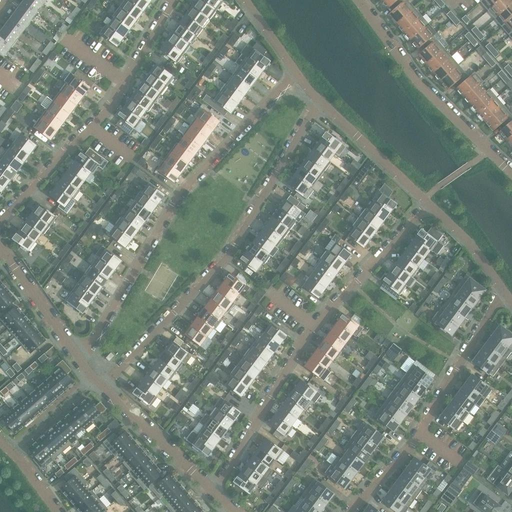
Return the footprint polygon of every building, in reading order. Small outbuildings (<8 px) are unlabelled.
[(43,5),(36,0),(24,0),(23,3),(37,13),(43,5)] [(143,13),(126,0),(124,0),(118,8),(137,21),(143,13)] [(150,4),(144,0),(126,0),(143,13),(150,4)] [(216,12),(200,0),(196,0),(191,7),(209,20),(216,12)] [(223,2),(220,0),(219,0),(200,0),(216,12),(223,2)] [(397,0),(379,0),(380,0),(387,9),(393,4),(397,0)] [(414,8),(406,0),(397,0),(393,4),(397,8),(388,16),(395,24),(414,8)] [(445,5),(440,0),(439,0),(436,3),(440,9),(445,5)] [(488,11),(500,0),(482,0),(480,2),(488,11)] [(495,19),(511,4),(511,1),(510,0),(500,0),(488,11),(495,19)] [(91,10),(95,4),(91,1),(87,7),(91,10)] [(37,13),(23,3),(16,11),(30,22),(37,13)] [(502,27),(511,18),(511,4),(495,19),(502,27)] [(209,20),(191,7),(185,15),(203,29),(209,20)] [(137,21),(118,8),(112,16),(130,30),(137,21)] [(403,32),(421,17),(414,8),(395,24),(403,32)] [(30,22),(16,11),(10,20),(24,31),(30,22)] [(455,17),(450,11),(446,15),(451,21),(455,17)] [(72,21),(76,16),(72,13),(68,18),(72,21)] [(203,29),(185,15),(178,24),(196,38),(203,29)] [(130,30),(112,16),(112,17),(114,18),(108,26),(106,24),(106,25),(124,39),(130,30)] [(470,21),(465,16),(461,19),(466,24),(470,21)] [(78,27),(83,21),(79,17),(74,24),(78,27)] [(410,41),(428,25),(421,17),(403,32),(410,41)] [(460,23),(455,17),(451,21),(456,26),(460,23)] [(509,36),(511,33),(511,18),(502,27),(509,36)] [(231,33),(239,23),(234,19),(231,23),(226,29),(231,33)] [(24,31),(10,20),(3,29),(17,39),(24,31)] [(226,29),(231,23),(227,20),(222,26),(226,29)] [(196,38),(178,24),(172,32),(190,46),(196,38)] [(124,39),(106,25),(100,32),(99,34),(117,48),(124,39)] [(423,44),(432,36),(435,33),(428,25),(410,41),(417,49),(423,44)] [(480,32),(475,27),(471,31),(475,36),(480,32)] [(17,39),(3,29),(0,32),(0,39),(11,48),(17,39)] [(190,46),(172,32),(165,41),(184,55),(190,46)] [(484,37),(480,32),(475,36),(480,41),(484,37)] [(473,38),(468,33),(464,36),(469,41),(473,38)] [(233,48),(240,38),(234,34),(227,44),(233,48)] [(223,44),(227,38),(223,35),(219,41),(223,44)] [(444,49),(432,36),(423,44),(426,49),(418,56),(425,65),(444,49)] [(477,43),(473,38),(469,41),(473,47),(477,43)] [(11,48),(0,39),(0,54),(4,57),(11,48)] [(54,45),(50,42),(50,43),(45,39),(42,44),(46,47),(50,50),(54,45)] [(184,55),(165,41),(158,50),(177,64),(184,55)] [(218,50),(223,44),(219,41),(214,47),(218,50)] [(494,49),(489,43),(485,47),(490,53),(494,49)] [(225,55),(229,49),(225,46),(220,52),(225,55)] [(491,59),(486,53),(480,46),(476,50),(487,62),(491,59)] [(271,62),(261,55),(263,53),(257,49),(256,51),(252,48),(246,57),(264,71),(271,62)] [(432,73),(451,57),(444,49),(425,65),(432,73)] [(499,55),(494,49),(490,53),(495,58),(499,55)] [(52,62),(57,55),(53,52),(48,58),(52,62)] [(210,61),(215,55),(210,52),(206,58),(210,61)] [(220,61),(225,55),(220,52),(216,58),(220,61)] [(264,71),(246,57),(239,66),(257,80),(264,71)] [(439,81),(458,65),(451,57),(432,73),(439,81)] [(205,67),(210,61),(206,58),(201,64),(205,67)] [(496,64),(491,59),(487,62),(492,68),(496,64)] [(174,78),(156,64),(149,73),(167,87),(174,78)] [(212,73),(216,67),(212,64),(208,70),(212,73)] [(469,78),(458,65),(439,81),(447,90),(461,77),(465,82),(469,78)] [(257,80),(239,66),(233,75),(251,88),(257,80)] [(40,78),(44,72),(40,69),(36,75),(40,78)] [(207,79),(212,73),(208,70),(203,76),(207,79)] [(197,79),(187,71),(183,77),(189,81),(193,84),(197,79)] [(506,76),(501,71),(497,74),(501,80),(506,76)] [(167,87),(149,73),(142,82),(161,95),(167,87)] [(464,98),(482,82),(475,73),(469,78),(465,82),(456,89),(464,98)] [(35,84),(40,78),(36,75),(31,81),(35,84)] [(251,88),(233,75),(226,83),(244,97),(251,88)] [(90,88),(74,76),(68,85),(84,97),(90,88)] [(510,81),(506,76),(501,80),(506,85),(510,81)] [(188,90),(193,84),(189,81),(184,87),(188,90)] [(161,95),(142,82),(136,90),(154,104),(161,95)] [(471,106),(489,90),(486,92),(480,85),(483,82),(482,82),(464,98),(471,106)] [(84,97),(68,85),(66,83),(59,92),(77,106),(84,97)] [(244,97),(226,83),(220,92),(238,106),(244,97)] [(27,95),(31,89),(27,86),(23,92),(27,95)] [(195,95),(199,89),(195,86),(191,92),(195,95)] [(154,104),(136,90),(129,99),(148,113),(154,104)] [(478,114),(496,98),(489,90),(471,106),(478,114)] [(22,101),(27,95),(23,92),(18,98),(22,101)] [(77,106),(59,92),(52,101),(71,115),(77,106)] [(190,101),(195,95),(191,92),(186,98),(190,101)] [(220,92),(213,100),(206,95),(202,101),(224,117),(227,112),(231,115),(238,106),(220,92)] [(176,107),(180,101),(176,97),(172,103),(176,107)] [(485,122),(503,106),(496,98),(478,114),(485,122)] [(148,113),(129,99),(123,107),(141,121),(142,121),(140,119),(145,112),(147,113),(148,113)] [(71,115),(52,101),(46,110),(64,123),(71,115)] [(171,113),(176,107),(172,103),(167,110),(171,113)] [(180,116),(184,110),(180,106),(175,112),(180,116)] [(505,128),(511,121),(511,116),(503,106),(485,122),(492,131),(501,124),(505,128)] [(141,121),(123,107),(116,117),(134,130),(141,121)] [(10,118),(14,112),(10,109),(5,115),(10,118)] [(64,123),(46,110),(39,118),(58,132),(64,123)] [(220,122),(204,110),(198,119),(196,117),(195,118),(213,131),(220,122)] [(5,124),(10,118),(5,115),(1,121),(5,124)] [(163,124),(168,118),(163,115),(159,121),(163,124)] [(58,132),(39,118),(33,127),(51,141),(58,132)] [(171,127),(176,121),(172,118),(167,124),(171,127)] [(213,131),(195,118),(189,126),(207,140),(213,131)] [(158,130),(163,124),(159,121),(154,127),(158,130)] [(506,141),(511,136),(511,121),(505,128),(499,133),(506,141)] [(167,133),(171,127),(167,124),(163,130),(167,133)] [(207,140),(189,126),(182,135),(201,149),(207,140)] [(346,147),(341,143),(342,141),(336,137),(335,139),(326,132),(319,141),(335,153),(339,156),(346,147)] [(37,146),(21,134),(14,143),(30,155),(37,146)] [(158,144),(163,138),(159,135),(154,141),(158,144)] [(201,149),(182,135),(182,136),(184,137),(178,145),(176,143),(176,144),(194,157),(201,149)] [(145,148),(150,142),(145,138),(141,145),(145,148)] [(154,150),(158,144),(154,141),(150,147),(154,150)] [(335,153),(319,141),(312,150),(331,163),(329,161),(335,153)] [(30,155),(14,143),(8,151),(6,150),(5,150),(24,164),(30,155)] [(194,157),(176,144),(169,152),(188,166),(194,157)] [(24,164),(5,150),(0,157),(0,159),(17,173),(24,164)] [(331,163),(312,150),(306,158),(324,172),(331,163)] [(99,165),(81,152),(74,161),(93,174),(99,165)] [(188,166),(169,152),(163,161),(181,175),(188,166)] [(141,167),(146,161),(142,157),(137,164),(141,167)] [(324,172),(306,158),(299,167),(318,181),(324,172)] [(17,173),(0,159),(0,160),(0,161),(0,173),(11,181),(17,173)] [(93,174),(74,161),(68,169),(84,182),(90,174),(92,175),(93,174)] [(181,175),(163,161),(156,170),(174,184),(181,175)] [(358,170),(348,163),(344,169),(353,176),(358,170)] [(135,175),(139,169),(135,166),(131,172),(135,175)] [(318,181),(299,167),(293,176),(311,189),(318,181)] [(84,182),(68,169),(61,178),(80,192),(80,191),(78,190),(84,182)] [(357,189),(367,176),(361,171),(351,184),(357,189)] [(120,181),(125,175),(121,172),(116,178),(120,181)] [(11,181),(0,173),(0,186),(4,190),(11,181)] [(311,189),(293,176),(286,185),(307,200),(313,191),(311,189)] [(80,192),(61,178),(55,187),(73,200),(80,192)] [(345,187),(349,181),(345,178),(340,184),(345,187)] [(123,192),(127,186),(123,183),(118,189),(123,192)] [(388,198),(392,192),(384,183),(372,200),(390,214),(397,205),(388,198)] [(165,196),(149,184),(142,192),(140,191),(158,205),(165,196)] [(340,193),(345,187),(340,184),(336,190),(340,193)] [(73,200),(55,187),(48,196),(65,208),(71,199),(73,201),(73,200)] [(109,187),(105,193),(109,196),(113,190),(109,187)] [(349,196),(353,190),(349,187),(344,193),(349,196)] [(118,198),(123,192),(118,189),(114,195),(118,198)] [(158,205),(140,191),(133,200),(152,214),(158,205)] [(344,202),(349,196),(344,193),(340,199),(344,202)] [(332,205),(336,199),(332,195),(327,201),(332,205)] [(101,207),(105,201),(101,198),(96,204),(101,207)] [(305,214),(285,199),(278,208),(296,222),(297,221),(299,223),(305,214)] [(110,209),(114,203),(110,200),(105,206),(110,209)] [(152,214),(133,200),(133,201),(135,202),(129,210),(145,223),(152,214)] [(390,214),(372,200),(372,201),(374,202),(368,210),(366,208),(366,209),(384,222),(390,214)] [(57,218),(38,204),(31,213),(50,227),(57,218)] [(96,213),(101,207),(96,204),(92,210),(96,213)] [(336,213),(340,207),(336,204),(331,210),(336,213)] [(105,215),(110,209),(105,206),(101,212),(105,215)] [(296,222),(278,208),(271,217),(290,230),(296,222)] [(321,219),(326,213),(321,209),(317,215),(321,219)] [(384,222),(366,209),(359,217),(377,231),(384,222)] [(145,223),(129,210),(123,218),(121,217),(139,231),(145,223)] [(50,227),(31,213),(25,222),(43,235),(50,227)] [(317,225),(321,219),(317,215),(312,222),(317,225)] [(139,231),(121,217),(114,226),(132,240),(139,231)] [(290,230),(271,217),(265,225),(283,239),(290,230)] [(377,231),(359,217),(353,226),(371,240),(377,231)] [(325,227),(330,221),(325,218),(321,224),(325,227)] [(84,230),(88,224),(84,221),(79,227),(84,230)] [(43,235),(25,222),(19,230),(35,242),(41,234),(43,236),(43,235)] [(93,232),(97,226),(93,223),(88,229),(93,232)] [(321,233),(325,227),(321,224),(316,230),(321,233)] [(283,239),(265,225),(258,234),(277,248),(283,239)] [(132,240),(114,226),(107,235),(126,249),(132,240)] [(371,240),(353,226),(352,227),(354,228),(348,237),(364,249),(371,240)] [(79,236),(84,230),(79,227),(75,233),(79,236)] [(88,238),(93,232),(88,229),(84,235),(88,238)] [(439,243),(436,241),(437,239),(431,234),(430,236),(421,229),(414,238),(432,252),(439,243)] [(35,242),(19,230),(12,239),(21,246),(19,248),(25,252),(27,251),(28,252),(35,242)] [(306,239),(311,233),(306,230),(302,236),(306,239)] [(277,248),(258,234),(252,243),(270,256),(272,258),(279,249),(277,248)] [(432,252),(414,238),(407,247),(424,259),(430,251),(432,252)] [(298,250),(302,244),(298,241),(293,247),(298,250)] [(308,250),(313,244),(308,241),(304,247),(308,250)] [(270,256),(252,243),(246,251),(264,265),(270,256)] [(352,255),(335,243),(329,251),(327,250),(327,251),(345,264),(352,255)] [(67,253),(71,247),(67,244),(62,250),(67,253)] [(76,255),(80,248),(76,245),(71,251),(76,255)] [(293,256),(298,250),(293,247),(289,253),(293,256)] [(304,256),(308,250),(304,247),(299,253),(304,256)] [(424,259),(407,247),(401,256),(419,269),(420,269),(418,267),(424,259)] [(122,262),(106,249),(99,258),(97,257),(115,271),(122,262)] [(62,259),(67,253),(62,250),(58,256),(62,259)] [(264,265),(246,251),(239,261),(255,273),(261,264),(263,266),(264,265)] [(345,264),(327,251),(320,259),(338,273),(345,264)] [(69,263),(74,257),(69,254),(65,260),(69,263)] [(419,269),(401,256),(395,264),(413,278),(419,269)] [(115,271),(97,257),(91,266),(109,279),(115,271)] [(444,261),(444,260),(439,257),(435,264),(439,267),(444,261)] [(55,267),(60,261),(56,258),(51,264),(55,267)] [(285,267),(289,261),(285,258),(280,264),(285,267)] [(295,267),(300,261),(295,258),(291,264),(295,267)] [(338,273),(320,259),(314,268),(332,282),(338,273)] [(65,269),(69,263),(65,260),(60,266),(65,269)] [(444,270),(449,264),(444,261),(439,267),(444,270)] [(280,273),(285,267),(280,264),(276,270),(280,273)] [(413,278),(395,264),(388,273),(406,287),(407,286),(405,284),(410,277),(412,278),(413,278)] [(109,279),(91,266),(84,274),(102,288),(109,279)] [(332,282),(314,268),(313,268),(315,270),(309,278),(325,290),(332,282)] [(66,278),(56,271),(52,277),(61,284),(66,278)] [(453,276),(447,271),(444,276),(450,280),(453,276)] [(436,282),(440,276),(436,272),(432,278),(436,282)] [(250,288),(229,273),(223,282),(239,294),(243,297),(250,288)] [(284,282),(289,276),(284,273),(280,279),(284,282)] [(406,287),(388,273),(381,282),(399,296),(406,287)] [(102,288),(84,274),(78,283),(96,297),(102,288)] [(479,288),(481,287),(474,282),(473,284),(470,282),(471,281),(466,274),(457,286),(478,301),(483,294),(484,292),(482,291),(479,288)] [(325,290),(309,278),(302,287),(319,299),(325,290)] [(431,288),(436,282),(432,278),(427,284),(431,288)] [(442,288),(446,282),(442,278),(437,284),(442,288)] [(268,290),(272,284),(268,281),(263,287),(268,290)] [(239,294),(223,282),(216,291),(234,304),(235,304),(233,302),(239,294)] [(0,298),(8,291),(1,283),(0,283),(0,298)] [(96,297),(78,283),(71,292),(90,305),(96,297)] [(437,294),(442,288),(437,284),(433,291),(437,294)] [(478,301),(457,286),(451,295),(471,310),(478,301)] [(258,290),(250,300),(256,305),(261,298),(261,299),(266,292),(262,289),(260,291),(258,290)] [(423,299),(427,293),(423,290),(419,296),(423,299)] [(11,312),(7,307),(16,300),(8,291),(0,298),(0,319),(1,320),(11,312)] [(234,304),(216,291),(210,299),(228,313),(234,304)] [(90,305),(71,292),(64,301),(67,303),(66,305),(72,309),(73,308),(83,315),(90,305)] [(471,310),(451,295),(444,303),(465,318),(471,310)] [(429,305),(433,299),(429,296),(424,302),(429,305)] [(228,313),(210,299),(203,308),(222,321),(220,320),(226,312),(228,314),(228,313)] [(251,313),(255,306),(251,303),(247,309),(251,313)] [(465,318),(444,303),(438,312),(458,327),(465,318)] [(412,313),(417,307),(413,304),(408,310),(412,313)] [(259,316),(263,311),(264,309),(259,306),(255,312),(259,316)] [(8,329),(24,315),(16,307),(11,312),(1,320),(8,329)] [(222,321),(203,308),(197,317),(215,330),(222,321)] [(419,318),(424,312),(419,309),(415,315),(419,318)] [(458,327),(438,312),(431,321),(451,336),(458,327)] [(359,326),(343,314),(336,323),(352,335),(359,326)] [(15,337),(31,323),(24,315),(8,329),(15,337)] [(242,324),(247,318),(243,315),(238,321),(242,324)] [(215,330),(197,317),(190,325),(207,337),(213,329),(215,331),(215,330)] [(238,330),(242,324),(238,321),(234,327),(238,330)] [(248,330),(252,324),(248,321),(244,327),(248,330)] [(22,345),(38,332),(31,323),(15,337),(22,345)] [(352,335),(336,323),(329,332),(346,343),(352,335)] [(287,336),(271,324),(264,333),(280,345),(287,336)] [(207,337),(190,325),(183,334),(200,347),(207,337)] [(511,337),(510,336),(511,334),(504,329),(503,331),(500,329),(498,327),(497,329),(492,336),(511,351),(508,348),(511,342),(511,337)] [(30,354),(45,340),(38,332),(22,345),(30,354)] [(229,341),(234,335),(230,332),(225,338),(229,341)] [(239,342),(244,336),(240,332),(235,338),(239,342)] [(346,343),(329,332),(323,340),(341,354),(342,353),(340,352),(346,343)] [(280,345),(264,333),(258,341),(256,340),(274,354),(280,345)] [(511,351),(492,336),(485,345),(505,360),(511,351)] [(225,347),(229,341),(225,338),(221,344),(225,347)] [(235,348),(239,342),(235,338),(231,344),(235,348)] [(386,348),(391,342),(386,339),(382,345),(386,348)] [(274,354),(256,340),(249,349),(267,363),(274,354)] [(341,354),(323,340),(316,349),(334,363),(341,354)] [(192,356),(172,341),(165,350),(183,364),(185,365),(192,356)] [(393,353),(398,347),(393,344),(389,350),(393,353)] [(505,360),(485,345),(479,353),(499,368),(505,360)] [(267,363),(249,349),(243,358),(261,371),(267,363)] [(334,363),(316,349),(310,357),(326,370),(332,361),(334,363)] [(183,364),(165,350),(158,359),(176,372),(183,364)] [(227,359),(231,353),(227,350),(222,356),(227,359)] [(114,356),(111,353),(105,359),(109,362),(114,356)] [(499,368),(479,353),(472,362),(492,378),(499,368)] [(41,364),(48,358),(44,354),(38,359),(41,364)] [(212,364),(217,358),(213,355),(208,361),(212,364)] [(374,364),(378,358),(374,355),(369,361),(374,364)] [(222,365),(227,359),(222,356),(218,362),(222,365)] [(326,370),(310,357),(303,366),(319,379),(326,370)] [(261,371),(243,358),(236,366),(254,380),(261,371)] [(176,372),(158,359),(152,367),(170,381),(176,372)] [(381,368),(386,362),(382,359),(377,365),(381,368)] [(74,384),(66,375),(70,371),(62,361),(49,372),(65,391),(74,384)] [(208,370),(212,364),(208,361),(204,367),(208,370)] [(369,370),(374,364),(369,361),(365,367),(369,370)] [(33,371),(38,366),(35,362),(29,366),(33,371)] [(22,369),(16,363),(12,367),(17,373),(22,369)] [(433,380),(413,364),(406,374),(426,389),(433,380)] [(377,375),(381,368),(377,365),(372,371),(377,375)] [(28,375),(33,371),(29,366),(24,371),(28,375)] [(254,380),(236,366),(230,375),(248,389),(254,380)] [(170,381),(152,367),(145,376),(162,388),(168,380),(170,382),(170,381)] [(15,375),(10,369),(5,372),(11,378),(15,375)] [(65,391),(49,372),(49,373),(51,376),(44,382),(57,398),(65,391)] [(219,381),(209,373),(205,379),(209,382),(215,386),(219,381)] [(361,382),(365,376),(361,373),(356,379),(361,382)] [(20,382),(25,378),(21,374),(16,378),(20,382)] [(426,389),(406,374),(400,382),(420,397),(426,389)] [(248,389),(230,375),(229,375),(231,377),(225,385),(241,398),(248,389)] [(492,390),(472,375),(465,384),(485,399),(492,390)] [(162,388),(145,376),(139,385),(157,398),(158,398),(156,396),(162,388)] [(368,386),(373,380),(369,376),(364,382),(368,386)] [(195,387),(200,381),(196,377),(191,383),(195,387)] [(205,388),(209,382),(205,379),(201,385),(205,388)] [(356,388),(361,382),(356,379),(352,385),(356,388)] [(321,395),(300,380),(294,389),(312,403),(314,404),(321,395)] [(57,398),(44,382),(36,389),(49,405),(57,398)] [(364,392),(368,386),(364,382),(360,389),(364,392)] [(420,397),(400,382),(393,391),(413,406),(420,397)] [(15,392),(12,389),(14,387),(10,383),(5,388),(9,392),(11,395),(15,392)] [(191,393),(195,387),(191,383),(187,389),(191,393)] [(485,399),(465,384),(459,392),(479,408),(485,399)] [(157,398),(139,385),(132,394),(141,401),(140,402),(146,407),(147,405),(150,407),(157,398)] [(0,392),(3,396),(9,392),(5,388),(0,391),(0,392)] [(49,405),(36,389),(27,396),(41,412),(49,405)] [(312,403),(294,389),(287,398),(305,411),(312,403)] [(413,406),(393,391),(387,399),(407,415),(413,406)] [(479,408),(459,392),(452,401),(468,413),(474,405),(478,408),(479,408)] [(182,404),(187,398),(183,395),(178,401),(182,404)] [(193,404),(197,398),(193,395),(188,401),(193,404)] [(344,405),(348,398),(344,395),(339,401),(344,405)] [(507,404),(511,399),(511,398),(507,395),(503,401),(507,404)] [(41,412),(27,396),(19,404),(33,419),(41,412)] [(221,398),(214,407),(216,408),(234,422),(241,413),(221,398)] [(305,411),(287,398),(281,406),(297,418),(303,410),(305,412),(305,411)] [(352,407),(357,401),(352,398),(348,404),(352,407)] [(92,421),(106,409),(100,403),(94,408),(87,399),(78,406),(92,421)] [(407,415),(387,399),(380,408),(400,423),(407,415)] [(167,405),(167,406),(171,409),(176,403),(171,400),(167,405)] [(198,408),(193,404),(188,401),(184,407),(188,410),(189,409),(194,413),(198,408)] [(339,411),(344,405),(339,401),(335,407),(339,411)] [(468,413),(452,401),(446,410),(462,422),(468,413)] [(176,403),(171,409),(176,413),(181,406),(176,403)] [(33,419),(19,404),(11,411),(24,426),(33,419)] [(348,413),(352,407),(348,404),(343,410),(348,413)] [(93,423),(92,421),(78,406),(70,413),(85,430),(93,423)] [(297,418),(281,406),(274,415),(292,429),(293,428),(291,426),(297,418)] [(216,408),(209,417),(228,431),(234,422),(216,408)] [(400,423),(380,408),(373,417),(394,432),(400,423)] [(462,422),(446,410),(439,419),(455,431),(462,422)] [(24,426),(11,411),(0,420),(0,425),(3,429),(8,425),(15,434),(24,426)] [(495,420),(500,414),(495,411),(491,417),(495,420)] [(180,412),(175,418),(180,422),(184,416),(180,412)] [(85,430),(70,413),(62,420),(75,435),(83,429),(84,431),(85,430)] [(205,414),(199,423),(221,439),(228,431),(209,417),(205,414)] [(292,429),(274,415),(267,424),(286,438),(292,429)] [(184,416),(180,422),(184,425),(185,425),(189,419),(184,416)] [(491,426),(495,420),(491,417),(486,423),(491,426)] [(327,427),(331,421),(327,418),(322,424),(327,427)] [(75,435),(62,420),(54,427),(70,446),(78,438),(75,435)] [(336,429),(341,423),(336,420),(332,426),(336,429)] [(383,437),(363,422),(356,431),(377,446),(383,437)] [(111,432),(119,425),(117,423),(109,430),(111,432)] [(199,423),(192,431),(215,448),(221,439),(199,423)] [(501,438),(507,430),(497,423),(491,430),(501,438)] [(322,433),(327,427),(322,424),(318,430),(322,433)] [(332,435),(336,429),(332,426),(327,432),(332,435)] [(70,446),(54,427),(46,434),(62,453),(70,446)] [(105,437),(111,432),(109,430),(107,428),(102,433),(105,437)] [(482,437),(487,431),(483,428),(478,434),(482,437)] [(495,446),(501,438),(491,430),(485,438),(495,446)] [(192,431),(185,440),(193,446),(192,448),(198,452),(199,450),(208,457),(215,448),(192,431)] [(377,446),(356,431),(350,440),(370,455),(377,446)] [(114,456),(133,440),(126,432),(118,439),(113,434),(103,443),(107,448),(114,456)] [(100,442),(105,437),(102,433),(96,438),(100,442)] [(62,453),(46,434),(37,441),(53,460),(62,453)] [(314,445),(318,438),(314,435),(310,441),(314,445)] [(323,446),(328,440),(323,437),(319,443),(323,446)] [(284,452),(266,438),(259,447),(277,461),(284,452)] [(124,461),(140,448),(133,440),(114,456),(115,457),(118,454),(124,461)] [(370,455),(350,440),(344,448),(364,463),(370,455)] [(53,460),(37,441),(28,449),(36,458),(34,460),(42,470),(53,460)] [(472,451),(477,445),(472,442),(468,448),(472,451)] [(89,452),(94,447),(90,443),(85,447),(89,452)] [(319,452),(323,446),(319,443),(314,449),(319,452)] [(83,456),(89,452),(85,447),(80,452),(83,456)] [(277,461),(259,447),(252,456),(268,468),(275,460),(277,461)] [(130,471),(147,456),(140,448),(124,461),(123,463),(130,471)] [(364,463),(344,448),(343,448),(347,451),(341,459),(337,456),(337,457),(357,472),(364,463)] [(303,459),(308,453),(303,449),(299,455),(303,459)] [(303,459),(299,455),(293,451),(289,456),(299,464),(303,459)] [(98,458),(92,452),(88,456),(94,462),(98,458)] [(136,481),(154,465),(147,456),(130,471),(128,472),(136,481)] [(268,468),(252,456),(246,465),(262,477),(268,468)] [(73,466),(78,462),(74,457),(69,462),(73,466)] [(357,472),(337,457),(331,465),(351,481),(357,472)] [(92,465),(86,458),(82,462),(87,468),(92,465)] [(435,473),(414,458),(408,467),(428,482),(435,473)] [(307,468),(311,462),(307,459),(303,465),(307,468)] [(472,476),(478,468),(468,461),(463,469),(472,476)] [(67,471),(73,466),(69,462),(64,466),(67,471)] [(158,477),(162,474),(154,465),(136,481),(143,490),(148,486),(153,491),(156,488),(155,487),(162,481),(158,477)] [(262,477),(246,465),(239,473),(258,487),(258,486),(256,485),(262,477)] [(302,474),(307,468),(303,465),(298,471),(302,474)] [(351,481),(331,465),(324,474),(344,490),(351,481)] [(428,482),(408,467),(401,475),(421,491),(428,482)] [(58,478),(64,473),(61,469),(54,474),(58,478)] [(67,498),(85,482),(74,469),(64,477),(68,482),(60,490),(67,498)] [(111,474),(107,469),(102,472),(107,478),(111,474)] [(288,479),(293,473),(288,470),(284,476),(288,479)] [(258,487),(239,473),(232,482),(251,496),(258,487)] [(511,476),(507,473),(503,478),(499,475),(492,484),(496,487),(508,496),(511,489),(511,476)] [(116,479),(111,474),(107,478),(112,483),(116,479)] [(159,499),(178,483),(170,474),(162,481),(155,487),(156,488),(153,491),(159,499)] [(105,480),(101,475),(96,478),(101,484),(105,480)] [(421,491),(401,475),(395,484),(415,499),(421,491)] [(447,484),(452,478),(447,475),(443,481),(447,484)] [(334,494),(314,479),(307,488),(327,503),(334,494)] [(110,485),(105,480),(101,484),(105,489),(110,485)] [(291,490),(295,483),(291,480),(286,486),(291,490)] [(280,490),(284,484),(280,481),(275,487),(280,490)] [(67,498),(74,506),(89,492),(83,485),(86,483),(85,482),(67,498)] [(166,507),(185,491),(178,483),(159,499),(166,507)] [(456,498),(462,490),(452,483),(446,491),(456,498)] [(415,499),(395,484),(388,493),(409,508),(415,499)] [(125,490),(121,485),(117,489),(121,494),(125,490)] [(286,496),(291,490),(286,486),(282,492),(286,496)] [(275,496),(280,490),(275,487),(271,493),(275,496)] [(327,503),(307,488),(301,497),(321,511),(327,503)] [(437,498),(441,492),(437,489),(432,495),(437,498)] [(130,496),(125,490),(121,494),(126,499),(130,496)] [(79,511),(83,511),(98,499),(91,491),(89,492),(74,506),(79,511)] [(170,511),(176,511),(192,499),(185,491),(166,507),(170,511)] [(456,498),(446,491),(440,498),(450,506),(456,498)] [(120,497),(115,492),(111,495),(116,501),(120,497)] [(497,511),(501,507),(481,492),(472,504),(483,511),(497,511)] [(409,508),(388,493),(382,502),(395,511),(399,511),(404,505),(408,508),(409,508)] [(269,505),(273,499),(269,495),(264,502),(269,505)] [(125,503),(120,497),(116,501),(121,507),(125,503)] [(278,507),(282,501),(278,497),(273,503),(278,507)] [(320,511),(321,511),(301,497),(294,505),(302,511),(320,511)] [(106,508),(99,500),(98,499),(83,511),(106,511),(104,510),(106,508)] [(193,511),(199,507),(192,499),(176,511),(193,511)] [(428,509),(433,503),(429,500),(424,506),(428,509)]
